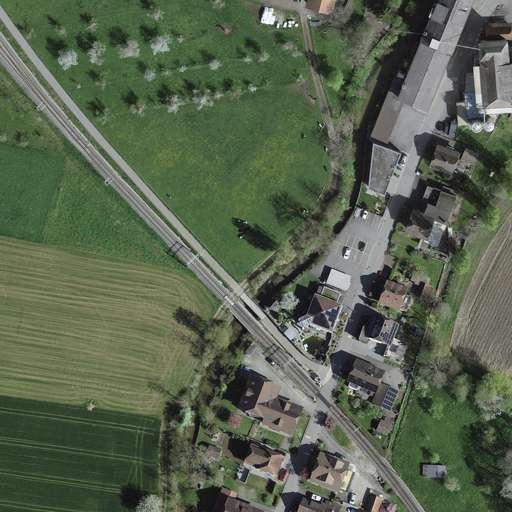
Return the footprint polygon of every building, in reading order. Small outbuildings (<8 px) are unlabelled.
[(313,0),(311,13),(339,19),(342,0),(313,0)] [(422,39),(450,50),(470,0),(437,0),(431,15),(422,39)] [(484,40),(506,39),(510,39),(509,24),(488,25),(488,39),(484,39),(484,40)] [(450,50),(422,39),(408,74),(398,70),(389,93),(403,99),(427,109),(450,50)] [(511,111),(507,59),(506,39),(484,40),(484,39),(480,40),(482,62),(474,63),(475,90),(464,91),(465,101),(456,101),(458,124),(468,124),(467,117),(487,116),(486,113),(511,111)] [(370,139),(373,141),(385,145),(403,99),(389,93),(370,139)] [(494,122),(494,120),(493,118),(491,117),(490,117),(488,117),(486,118),(485,119),(484,120),(484,122),(484,123),(485,125),(486,126),(487,127),(489,127),(490,127),(492,126),(493,125),(494,123),(494,122)] [(479,118),(477,118),(475,118),(474,118),(472,120),(471,121),(471,123),(471,125),(472,126),(474,127),(475,128),(477,128),(478,128),(480,127),(481,126),(482,124),(482,123),(481,121),(480,119),(479,118)] [(385,193),(401,151),(385,145),(373,141),(372,154),(379,157),(368,187),(385,193)] [(438,146),(432,164),(450,170),(456,152),(438,146)] [(473,164),(478,153),(466,148),(462,159),(473,164)] [(482,197),(488,189),(481,184),(476,193),(482,197)] [(447,222),(446,222),(457,192),(443,187),(436,205),(428,202),(424,213),(415,210),(411,212),(410,216),(411,219),(408,229),(434,239),(430,248),(449,254),(447,222)] [(415,272),(412,281),(421,285),(424,276),(415,272)] [(388,285),(381,303),(407,312),(412,299),(404,296),(406,292),(388,285)] [(421,285),(417,296),(428,300),(432,289),(421,285)] [(332,334),(342,307),(337,304),(341,294),(324,288),(320,298),(315,296),(307,318),(312,320),(310,326),(332,334)] [(399,364),(405,347),(397,344),(395,349),(389,346),(397,326),(375,318),(370,332),(364,328),(359,341),(367,343),(368,339),(389,347),(384,358),(399,364)] [(349,387),(357,391),(359,385),(375,392),(382,375),(358,364),(349,387)] [(291,433),(299,412),(273,402),(277,390),(253,381),(242,409),(266,418),(264,423),(291,433)] [(389,411),(397,392),(381,385),(373,404),(389,411)] [(394,427),(383,423),(379,434),(389,438),(394,427)] [(216,449),(209,446),(207,455),(217,458),(220,450),(219,449),(219,448),(216,447),(216,449)] [(253,448),(247,463),(276,474),(280,462),(282,462),(283,459),(253,448)] [(323,458),(315,481),(347,493),(354,474),(343,470),(344,467),(323,458)] [(444,468),(424,467),(423,476),(444,477),(444,468)] [(250,511),(228,503),(232,493),(223,490),(214,511),(250,511)] [(369,511),(377,511),(381,500),(372,497),(367,511),(369,511)] [(327,511),(331,504),(327,503),(325,508),(303,500),(298,511),(327,511)]
